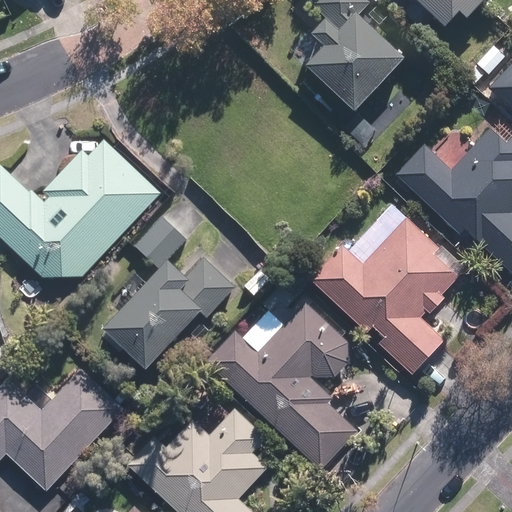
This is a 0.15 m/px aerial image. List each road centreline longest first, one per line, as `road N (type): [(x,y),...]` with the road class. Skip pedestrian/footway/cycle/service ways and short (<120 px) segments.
road 1 (residential): [(0,88),(75,59),(176,0)]
road 2 (residential): [(511,392),(400,511)]
